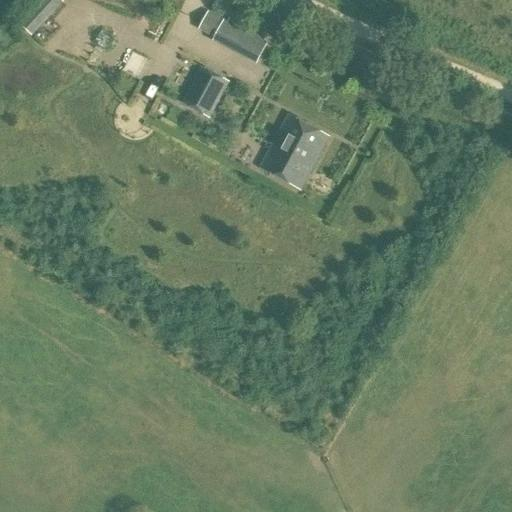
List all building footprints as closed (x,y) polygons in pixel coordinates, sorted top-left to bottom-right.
[(60,0),(41,0),(19,24),(31,36),(63,2),(60,0)] [(223,20),(208,12),(199,29),(213,37),(223,20)] [(223,21),(214,40),(215,40),(243,55),(255,62),(257,62),(266,44),(265,44),(253,37),(223,21)] [(229,83),(200,67),(180,103),(209,119),(229,83)] [(300,189),(329,137),(287,115),(259,167),(300,189)]
